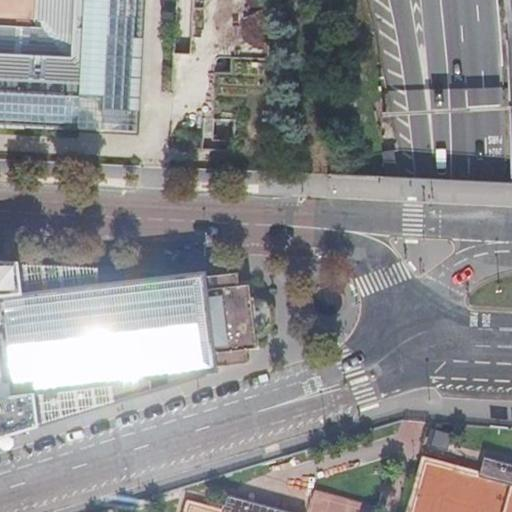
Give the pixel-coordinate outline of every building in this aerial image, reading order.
[(145,0),(0,0),(0,120),(140,127),(145,0)] [(204,125),(192,124),(191,158),(225,160),(226,126),(204,125)] [(219,372),(218,366),(249,363),(248,349),(258,348),(257,334),(258,334),(260,334),(265,331),(269,328),(271,325),(273,318),(273,312),(272,310),(270,305),(266,301),(264,300),(257,297),(251,297),(250,284),(240,286),(239,272),(207,276),(207,271),(193,272),(193,271),(16,262),(0,261),(0,438),(86,412),(205,375),(205,373),(219,372)] [(511,469),(481,464),(479,476),(511,481),(511,469)] [(286,511),(225,494),(219,511),(286,511)]
